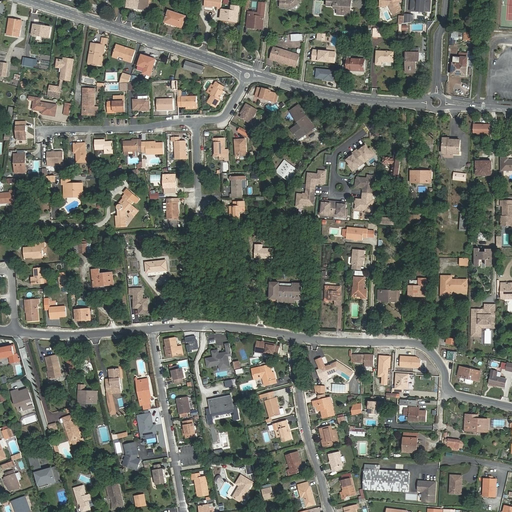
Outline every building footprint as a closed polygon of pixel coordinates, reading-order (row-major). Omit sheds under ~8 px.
[(145,7),(145,10),(149,11),(150,0),(131,0),(131,9),(134,9),(134,6),(145,7)] [(219,9),(223,9),(223,3),(223,0),(205,0),(205,7),(214,8),(214,6),(219,6),(219,9)] [(332,2),(331,5),(335,5),(335,8),(338,8),(338,14),(350,15),(351,0),(327,0),(328,1),(332,2)] [(387,3),(389,5),(393,14),(402,9),(398,3),(402,1),(401,0),(380,0),(380,3),(387,3)] [(418,0),(413,0),(413,3),(411,3),(411,8),(417,9),(417,11),(424,12),(424,11),(430,11),(430,0),(421,0),(422,0),(419,0),(418,0)] [(266,2),(260,2),(259,12),(250,12),(249,23),(263,24),(266,2)] [(239,23),(240,11),(223,9),(221,21),(239,23)] [(183,28),(187,15),(169,10),(165,23),(183,28)] [(11,18),(8,35),(21,37),(23,20),(11,18)] [(52,39),(53,27),(34,23),(33,35),(52,39)] [(384,37),(384,29),(375,28),(375,36),(384,37)] [(357,39),(358,30),(348,32),(348,34),(353,34),(352,39),(357,39)] [(101,44),(95,43),(95,46),(92,46),(91,53),(90,53),(89,62),(98,63),(99,53),(103,54),(105,44),(101,44)] [(125,49),(125,47),(117,44),(113,57),(118,58),(118,56),(124,58),(124,60),(132,63),(136,50),(128,48),(128,50),(125,49)] [(275,58),(298,65),(301,55),(275,46),(270,59),(274,60),(275,58)] [(336,63),(337,52),(315,49),(314,60),(336,63)] [(394,62),(395,52),(377,51),(376,65),(383,65),(384,62),(394,62)] [(420,62),(420,52),(407,52),(406,73),(417,74),(417,62),(420,62)] [(145,68),(143,72),(143,74),(151,77),(157,59),(143,54),(139,66),(140,66),(145,68)] [(467,76),(468,57),(454,56),(453,75),(467,76)] [(34,59),(24,57),(23,66),(33,67),(34,59)] [(72,81),(75,59),(64,57),(64,59),(58,58),(57,68),(62,69),(59,86),(51,84),(49,95),(61,97),(64,80),(72,81)] [(365,71),(365,59),(345,57),(344,70),(365,71)] [(297,68),(298,65),(275,58),(274,60),(297,68)] [(203,75),(205,67),(187,61),(185,69),(203,75)] [(2,63),(0,75),(0,76),(6,77),(9,64),(2,63)] [(318,69),(317,77),(325,78),(325,79),(334,80),(335,78),(339,78),(340,71),(318,69)] [(137,89),(137,80),(131,81),(128,81),(128,82),(128,89),(130,89),(129,83),(136,82),(136,89),(137,89)] [(223,90),(224,86),(216,82),(213,86),(215,86),(210,94),(212,95),(208,103),(216,108),(220,100),(219,99),(223,91),(223,90)] [(264,88),(259,87),(257,95),(277,101),(280,94),(272,91),(269,90),(270,89),(264,88)] [(96,110),(96,107),(98,89),(86,88),(85,94),(87,94),(86,103),(84,103),(84,110),(96,110)] [(125,95),(115,96),(115,99),(115,100),(118,99),(118,101),(109,101),(110,110),(117,110),(117,111),(126,111),(125,95)] [(44,103),(43,103),(43,105),(41,105),(41,103),(41,99),(30,97),(30,100),(35,101),(33,110),(41,111),(41,114),(42,114),(44,103)] [(179,107),(187,106),(197,106),(197,97),(179,97),(179,107)] [(175,109),(174,98),(158,99),(158,109),(175,109)] [(144,109),(144,110),(150,110),(149,99),(134,100),(135,109),(140,109),(144,109)] [(245,112),(244,114),(242,117),(251,123),(259,109),(248,102),(243,111),(245,112)] [(55,116),(57,105),(44,103),(42,114),(55,116)] [(65,103),(63,115),(70,116),(72,104),(65,103)] [(298,139),(312,129),(309,125),(311,123),(300,107),(294,111),(301,122),(299,123),(291,129),(298,139)] [(292,112),(299,123),(301,122),(294,111),(292,112)] [(25,132),(27,132),(27,121),(17,122),(18,140),(25,140),(25,132)] [(474,125),(474,133),(477,133),(477,135),(490,135),(490,126),(485,125),(485,127),(482,127),(482,125),(474,125)] [(314,128),(312,129),(298,139),(299,141),(315,130),(314,128)] [(186,158),(185,155),(185,141),(180,141),(179,137),(172,137),(172,141),(174,141),(175,159),(186,158)] [(215,137),(215,141),(215,156),(230,155),(229,148),(226,148),(225,137),(215,137)] [(450,138),(443,138),(443,154),(460,154),(460,140),(450,140),(450,138)] [(239,147),(238,156),(247,155),(246,139),(236,139),(236,147),(239,147)] [(106,150),(113,150),(113,141),(105,141),(106,140),(97,140),(97,148),(105,148),(106,150)] [(132,141),(124,141),(124,150),(138,150),(138,146),(138,141),(132,141)] [(163,143),(156,143),(146,143),(146,142),(142,142),(142,146),(142,151),(146,151),(146,154),(163,153),(163,143)] [(87,162),(87,143),(75,143),(75,152),(77,152),(78,162),(87,162)] [(369,152),(366,147),(362,149),(363,151),(360,153),(359,150),(355,153),(364,165),(367,163),(366,161),(374,156),(371,151),(369,152)] [(65,162),(64,151),(48,152),(49,163),(65,162)] [(392,178),(399,178),(402,152),(395,152),(394,159),(392,159),(392,157),(384,157),(384,164),(391,165),(391,163),(394,164),(392,178)] [(364,165),(355,153),(352,156),(353,158),(351,160),(350,158),(346,161),(350,166),(348,167),(352,172),(359,166),(360,168),(364,165)] [(15,154),(16,173),(25,172),(25,161),(27,161),(26,154),(15,154)] [(508,158),(502,159),(502,171),(511,170),(511,160),(508,160),(508,158)] [(287,160),(279,171),(284,175),(285,173),(290,176),(289,178),(293,181),(301,171),(287,160)] [(492,162),(477,162),(477,175),(493,175),(492,162)] [(319,174),(309,173),(308,183),(324,184),(326,172),(319,171),(319,174)] [(412,184),(413,184),(434,184),(433,171),(412,171),(412,184)] [(368,179),(358,178),(357,187),(373,189),(375,176),(368,175),(368,179)] [(176,193),(176,181),(173,181),(173,176),(164,176),(165,194),(176,193)] [(231,180),(233,180),(233,194),(231,194),(231,198),(243,197),(243,188),(243,180),(246,180),(246,176),(231,176),(231,180)] [(77,195),(77,197),(84,196),(84,183),(72,184),(72,180),(63,180),(64,185),(66,185),(67,195),(77,195)] [(134,211),(136,209),(132,205),(134,202),(135,203),(139,199),(133,193),(127,189),(124,193),(126,194),(122,198),(124,200),(126,201),(122,206),(121,206),(121,205),(120,205),(119,205),(118,206),(117,206),(117,207),(117,208),(117,209),(117,210),(118,210),(118,215),(117,215),(118,228),(127,228),(125,212),(128,210),(129,212),(132,209),(134,211)] [(0,203),(11,203),(11,198),(16,198),(15,190),(10,190),(10,193),(0,193),(0,203)] [(315,196),(298,194),(297,207),(303,207),(304,204),(314,205),(315,196)] [(374,201),(357,199),(356,209),(366,210),(366,213),(373,214),(374,201)] [(328,202),(323,202),(323,208),(321,208),(320,213),(330,214),(330,216),(334,216),(335,201),(331,201),(331,204),(328,203),(328,202)] [(340,202),(335,201),(334,216),(338,217),(338,215),(348,216),(348,210),(347,210),(347,204),(343,203),(343,205),(339,204),(340,202)] [(246,207),(246,203),(235,204),(235,208),(232,208),(232,213),(234,213),(234,215),(232,215),(232,220),(241,219),(241,207),(246,207)] [(177,220),(178,204),(167,204),(167,220),(177,220)] [(511,205),(503,206),(503,217),(502,217),(501,226),(511,226),(511,205)] [(138,211),(136,209),(134,211),(132,209),(129,212),(130,213),(129,215),(133,218),(138,211)] [(368,229),(348,228),(347,238),(363,240),(364,236),(368,236),(368,231),(368,229)] [(139,251),(146,251),(145,237),(138,238),(139,251)] [(34,258),(45,256),(44,247),(47,247),(47,243),(38,244),(38,248),(26,249),(27,258),(34,258)] [(88,244),(80,245),(81,255),(89,254),(88,244)] [(365,251),(354,250),(353,265),(363,266),(364,266),(364,260),(363,259),(363,257),(364,256),(365,251)] [(480,250),(476,250),(476,266),(480,266),(480,260),(487,260),(487,267),(492,267),(492,251),(487,251),(487,254),(480,254),(480,250)] [(170,271),(168,260),(146,263),(147,273),(169,271),(170,271)] [(45,269),(35,269),(35,277),(37,277),(37,278),(31,278),(31,286),(50,285),(50,279),(46,279),(45,269)] [(114,272),(113,272),(102,274),(101,269),(93,270),(95,288),(115,286),(114,272)] [(452,277),(442,276),(441,295),(452,295),(452,290),(467,290),(467,280),(452,280),(452,277)] [(69,286),(69,284),(68,277),(61,277),(62,287),(69,286)] [(357,286),(355,286),(355,295),(363,295),(363,298),(368,298),(368,289),(366,289),(366,277),(356,277),(356,282),(358,282),(357,286)] [(427,287),(431,287),(431,278),(418,278),(418,286),(410,286),(410,297),(427,298),(427,287)] [(271,300),(279,300),(297,301),(297,298),(303,298),(303,283),(294,283),(293,287),(282,287),(282,282),(271,282),(271,300)] [(502,300),(505,300),(506,298),(511,298),(511,286),(510,285),(506,285),(506,284),(501,284),(502,300)] [(337,302),(338,302),(338,305),(342,305),(343,303),(343,296),(342,295),(342,286),(337,286),(337,287),(332,287),(332,286),(328,286),(327,297),(331,297),(330,299),(337,300),(337,302)] [(144,288),(131,288),(131,294),(135,294),(135,308),(140,308),(140,313),(148,313),(149,298),(144,298),(144,288)] [(384,302),(398,303),(398,291),(380,290),(380,300),(384,300),(384,302)] [(45,299),(46,311),(50,311),(51,318),(67,317),(65,306),(50,308),(50,299),(45,299)] [(42,305),(42,300),(27,300),(28,322),(38,321),(38,305),(42,305)] [(317,303),(310,301),(309,308),(315,310),(317,303)] [(81,318),(89,318),(89,308),(76,309),(77,320),(81,320),(81,318)] [(480,312),(474,312),(474,335),(479,335),(479,324),(493,324),(493,313),(485,313),(480,313),(480,312)] [(180,355),(181,357),(185,357),(184,348),(179,349),(178,340),(167,342),(170,357),(180,355)] [(199,350),(198,342),(190,343),(192,351),(199,350)] [(261,354),(274,357),(275,355),(279,356),(280,349),(276,348),(276,346),(257,342),(255,357),(260,358),(261,354)] [(213,357),(206,358),(207,366),(219,364),(220,369),(226,367),(225,363),(229,362),(228,355),(232,355),(230,343),(225,344),(227,351),(222,352),(222,353),(219,354),(218,349),(212,350),(213,357)] [(14,347),(0,349),(0,357),(12,355),(14,363),(20,362),(18,354),(16,354),(14,347)] [(454,361),(456,352),(449,351),(448,360),(454,361)] [(49,371),(52,379),(61,377),(55,355),(45,357),(49,371)] [(363,356),(363,363),(367,364),(367,367),(375,368),(375,357),(363,356)] [(337,372),(348,380),(353,373),(337,362),(326,367),(322,358),(317,361),(321,369),(319,371),(322,378),(329,375),(337,372)] [(271,366),(260,369),(252,371),(254,376),(262,374),(263,379),(265,387),(277,385),(276,381),(274,381),(272,374),(271,366)] [(178,367),(171,369),(172,373),(173,372),(174,376),(175,380),(183,379),(186,378),(184,370),(179,371),(178,367)] [(481,372),(460,367),(458,377),(479,382),(481,372)] [(123,388),(121,369),(111,369),(112,383),(108,384),(108,392),(113,392),(113,394),(123,393),(123,388)] [(507,379),(501,378),(497,377),(498,372),(492,371),(490,384),(505,387),(507,379)] [(400,389),(403,389),(408,389),(409,375),(397,374),(396,389),(394,389),(394,391),(400,391),(400,389)] [(154,399),(150,378),(139,380),(139,377),(136,378),(142,407),(144,407),(145,410),(151,409),(151,405),(153,404),(152,399),(154,399)] [(333,384),(332,392),(344,393),(345,385),(333,384)] [(360,393),(360,385),(349,384),(349,393),(360,393)] [(86,391),(87,387),(80,386),(79,403),(99,405),(100,392),(86,391)] [(36,407),(30,392),(22,395),(20,391),(19,389),(13,391),(12,392),(20,412),(36,407)] [(177,395),(178,399),(180,415),(191,413),(188,398),(193,397),(193,393),(177,395)] [(235,409),(233,396),(210,400),(213,414),(235,409)] [(285,414),(283,408),(278,410),(275,398),(272,399),(265,401),(270,418),(271,417),(285,414)] [(318,412),(322,411),(323,411),(323,413),(322,414),(323,419),(335,416),(333,405),(331,405),(328,406),(327,400),(314,403),(315,407),(317,407),(318,412)] [(379,402),(369,402),(368,414),(378,415),(378,408),(379,408),(379,402)] [(362,409),(362,404),(354,405),(352,410),(352,415),(362,414),(362,413),(362,409)] [(419,421),(426,421),(426,411),(419,411),(419,410),(416,410),(416,408),(410,407),(410,410),(410,415),(409,421),(419,422),(419,421)] [(21,417),(23,426),(37,421),(34,413),(21,417)] [(64,417),(68,429),(70,428),(71,431),(69,431),(71,440),(76,438),(80,437),(74,414),(64,417)] [(147,415),(140,417),(143,437),(158,434),(157,426),(155,426),(153,427),(151,419),(148,420),(147,415)] [(466,431),(475,432),(476,429),(485,430),(486,420),(478,419),(472,419),(472,415),(467,415),(466,431)] [(197,437),(195,420),(185,422),(186,429),(187,435),(188,438),(197,437)] [(476,429),(475,432),(488,433),(488,420),(486,420),(485,430),(476,429)] [(58,429),(56,422),(48,425),(50,431),(58,429)] [(281,437),(282,443),(292,440),(287,422),(274,425),(275,431),(277,438),(281,437)] [(364,437),(365,427),(362,427),(352,427),(351,436),(364,437)] [(321,430),(322,438),(324,437),(326,447),(335,445),(331,428),(321,430)] [(12,430),(4,432),(8,442),(15,440),(12,430)] [(418,453),(418,439),(410,439),(410,434),(405,434),(404,453),(418,453)] [(460,441),(450,440),(449,447),(453,448),(459,449),(459,447),(460,442),(460,441)] [(270,444),(272,452),(281,449),(279,442),(270,444)] [(137,444),(126,446),(128,455),(125,463),(131,465),(130,467),(138,470),(142,461),(138,459),(139,456),(138,456),(138,454),(138,453),(137,444)] [(302,473),(301,467),(298,459),(300,458),(299,453),(287,456),(290,470),(287,471),(288,477),(302,473)] [(339,471),(339,468),(343,467),(340,453),(329,455),(333,473),(339,471)] [(38,456),(31,459),(34,468),(35,468),(41,466),(38,456)] [(155,471),(158,486),(167,484),(164,465),(156,466),(157,471),(155,471)] [(43,472),(41,466),(35,468),(36,474),(43,472)] [(253,466),(245,467),(247,477),(251,476),(251,481),(255,480),(253,466)] [(57,468),(47,471),(48,472),(43,473),(43,472),(36,474),(40,486),(49,483),(51,484),(56,483),(56,484),(61,483),(57,468)] [(410,473),(379,471),(365,470),(363,490),(409,492),(410,473)] [(6,478),(8,486),(10,491),(20,487),(15,474),(14,474),(13,471),(6,473),(7,476),(6,477),(6,478)] [(464,477),(453,476),(452,495),(463,495),(464,477)] [(209,491),(207,477),(197,478),(199,493),(200,496),(210,495),(209,491)] [(239,491),(233,500),(240,504),(253,485),(241,478),(236,486),(240,488),(239,489),(241,490),(240,492),(239,491)] [(490,480),(486,480),(486,498),(497,498),(497,480),(494,480),(494,478),(490,478),(490,480)] [(344,481),(341,482),(344,493),(346,499),(356,496),(352,479),(349,480),(344,481)] [(425,502),(437,502),(437,482),(420,481),(420,492),(425,492),(425,502)] [(120,483),(107,486),(110,497),(111,496),(113,503),(118,506),(124,505),(120,483)] [(308,483),(298,485),(304,508),(315,505),(310,487),(309,487),(308,483)] [(89,501),(90,500),(89,494),(87,494),(84,485),(74,488),(77,499),(79,499),(80,503),(83,511),(91,508),(90,505),(89,501)] [(271,488),(261,491),(264,500),(273,498),(271,488)] [(33,511),(28,496),(17,500),(20,511),(33,511)] [(147,506),(146,502),(138,503),(137,497),(135,498),(137,508),(147,506)]
